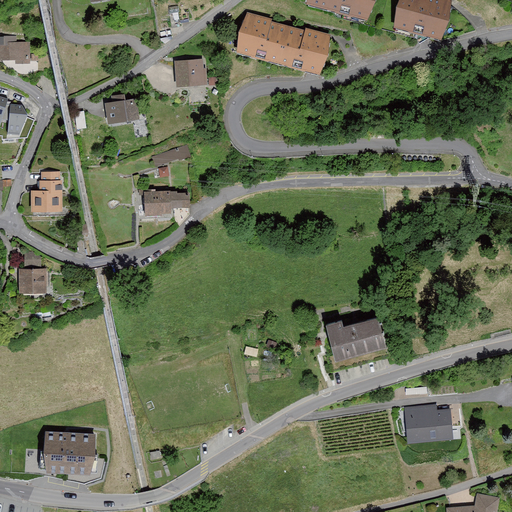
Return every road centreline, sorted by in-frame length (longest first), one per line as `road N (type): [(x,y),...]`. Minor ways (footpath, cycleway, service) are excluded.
road 1 (residential): [(475,178),(467,149),(453,143),(254,148),(235,130),(233,112),(260,88),(313,85),(511,34)]
road 2 (residential): [(0,486),(91,502),(139,500),(306,407),(511,342)]
road 3 (residential): [(8,225),(91,262),(164,243),(213,201),(251,187),(475,178)]
road 4 (residential): [(47,107),(136,70),(237,0)]
road 5 (unknown): [(300,411),(507,394)]
road 6 (residential): [(362,511),(511,470)]
road 7 (residential): [(8,225),(47,107)]
